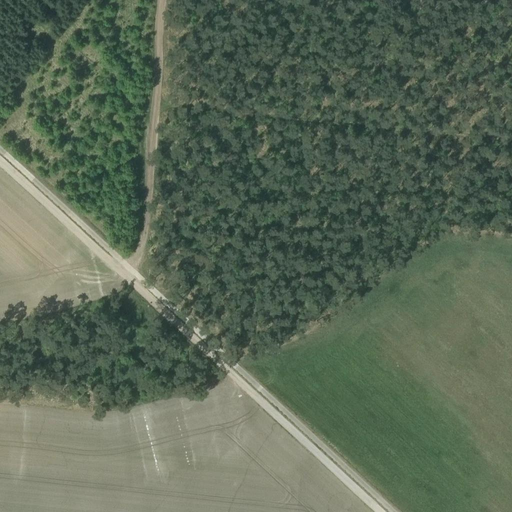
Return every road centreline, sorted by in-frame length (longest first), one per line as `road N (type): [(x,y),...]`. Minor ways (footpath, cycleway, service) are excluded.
road 1 (track): [(0,159),(379,511)]
road 2 (track): [(127,276),(161,0)]
